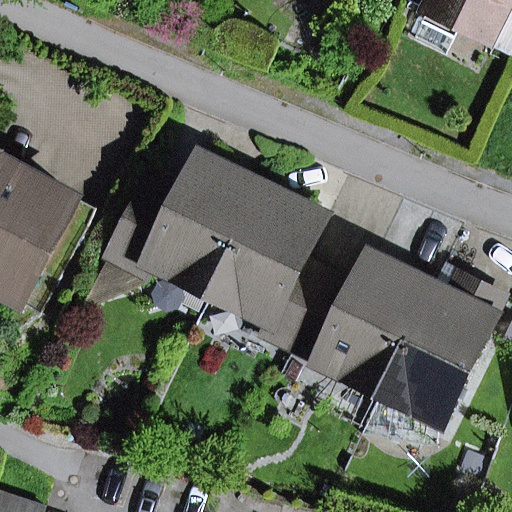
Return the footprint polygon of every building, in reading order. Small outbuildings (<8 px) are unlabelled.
[(511,52),(511,0),(433,0),(428,12),(430,13),(462,28),(511,52)] [(416,41),(447,57),(462,28),(430,13),(416,41)] [(0,290),(43,313),(99,210),(0,156),(0,290)] [(188,282),(193,271),(217,283),(219,284),(267,187),(206,157),(183,202),(150,186),(115,257),(150,274),(154,266),(188,282)] [(269,333),(297,347),(332,277),(305,264),(328,217),(267,187),(219,284),(221,285),(245,297),(240,308),(274,324),(269,333)] [(358,382),(363,371),(387,383),(388,384),(436,286),(374,256),(358,290),(332,277),(297,347),(324,360),(322,365),(358,382)] [(439,288),(467,301),(476,283),(448,270),(439,288)] [(187,285),(211,297),(217,283),(193,271),(188,282),(187,285)] [(409,407),(445,424),(507,298),(476,283),(467,301),(439,288),(436,286),(388,384),(390,384),(415,396),(409,407)] [(240,308),(245,297),(221,285),(214,298),(239,310),(240,308)] [(356,385),(380,396),(387,383),(363,371),(358,382),(356,385)] [(409,407),(415,396),(390,384),(383,398),(408,410),(409,407)] [(0,491),(0,511),(44,511),(46,507),(0,491)]
